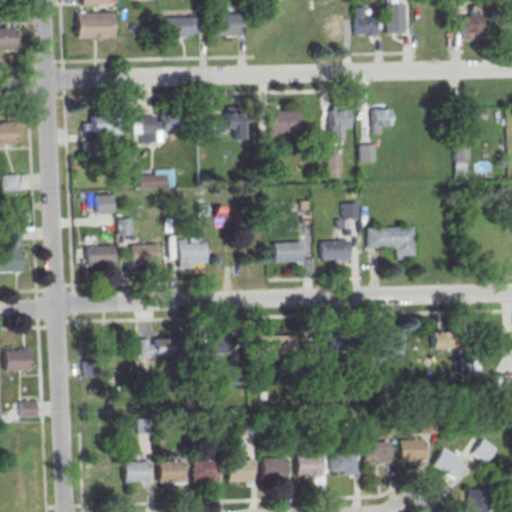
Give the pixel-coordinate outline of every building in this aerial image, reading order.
[(382,4),(401,3),(402,32),(383,32),(382,4)] [(352,6),(361,6),(361,15),(372,15),(372,34),(352,34),(352,6)] [(74,12),(111,11),(111,37),(75,37),(74,12)] [(212,13),(237,12),(238,34),(213,35),(212,13)] [(478,12),(459,12),(459,33),(478,33),(478,12)] [(161,16),(189,15),(190,35),(162,36),(161,16)] [(323,18),(342,17),(342,34),(324,35),(323,18)] [(0,28),(13,28),(13,48),(0,48),(0,28)] [(388,102),(370,102),(370,132),(378,132),(378,125),(388,125),(388,102)] [(459,106),(459,124),(479,124),(479,106),(459,106)] [(266,111),(296,109),(296,131),(267,132),(266,111)] [(346,127),(346,109),(327,109),(327,137),(338,137),(338,127),(346,127)] [(241,114),(203,114),(203,138),(219,138),(219,129),(232,129),(232,138),(242,138),(241,114)] [(132,132),(140,132),(140,142),(162,142),(162,131),(173,131),(173,115),(132,115),(132,132)] [(80,122),(80,134),(119,134),(119,116),(88,116),(88,122),(80,122)] [(0,123),(14,123),(14,143),(0,143),(0,123)] [(373,161),(373,144),(357,144),(357,161),(373,161)] [(453,144),(453,167),(465,167),(465,144),(453,144)] [(324,153),(324,178),(338,178),(338,153),(324,153)] [(0,189),(17,190),(17,174),(0,173),(0,189)] [(162,174),(135,174),(135,187),(162,187),(162,174)] [(94,193),(94,215),(110,215),(110,193),(94,193)] [(356,202),(340,202),(340,217),(356,217),(356,202)] [(130,217),(115,217),(115,235),(130,235),(130,217)] [(364,227),(411,225),(412,255),(393,255),(393,247),(365,248),(364,227)] [(318,241),(347,239),(348,258),(319,259),(318,241)] [(271,242),(299,241),(300,261),(272,262),(271,242)] [(175,243),(204,242),(205,262),(176,263),(175,243)] [(128,244),(156,243),(157,263),(129,264),(128,244)] [(84,246),(112,244),(113,264),(85,266),(84,246)] [(0,249),(20,249),(20,269),(0,269),(0,249)] [(430,331),(458,330),(459,347),(431,348),(430,331)] [(325,333),(344,332),(344,349),(326,350),(326,354),(319,355),(319,358),(303,358),(303,342),(325,341),(325,333)] [(371,334),(399,332),(400,351),(372,352),(371,334)] [(253,335),(294,334),(294,353),(254,354),(253,335)] [(111,335),(111,339),(113,338),(114,355),(93,356),(93,336),(111,335)] [(207,336),(226,335),(226,353),(208,353),(209,360),(192,360),(191,345),(208,345),(207,336)] [(152,338),(171,337),(171,354),(136,355),(136,339),(146,339),(146,344),(152,344),(152,338)] [(2,350),(27,349),(28,369),(3,370),(2,350)] [(81,361),(96,360),(97,375),(82,376),(81,361)] [(224,366),(242,365),(242,384),(224,384),(224,366)] [(511,373),(494,373),(494,393),(511,392),(511,373)] [(35,400),(17,400),(17,416),(35,416),(35,400)] [(86,434),(104,434),(104,417),(86,417),(86,434)] [(480,438),(494,448),(483,463),(469,453),(480,438)] [(396,440),(422,439),(423,459),(397,460),(396,440)] [(362,442),(387,441),(388,461),(363,462),(362,442)] [(440,447),(462,459),(452,477),(430,465),(440,447)] [(328,451),(353,450),(354,470),(329,471),(328,451)] [(293,455),(318,454),(319,474),(294,475),(293,455)] [(258,458),(284,457),(285,477),(259,479),(258,458)] [(225,460),(250,459),(251,480),(226,481),(225,460)] [(121,461),(146,460),(147,481),(121,482),(121,461)] [(155,461),(181,460),(182,480),(156,481),(155,461)] [(190,461),(216,460),(216,480),(191,482),(190,461)] [(87,463),(87,485),(113,484),(113,462),(87,463)] [(465,511),(465,489),(485,488),(485,511),(465,511)]
